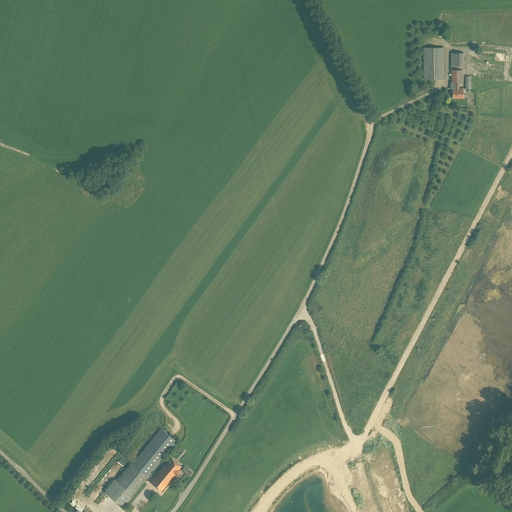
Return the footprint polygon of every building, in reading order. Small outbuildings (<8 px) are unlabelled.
[(423,48),(423,79),(444,79),(444,47),(423,48)] [(463,53),(451,53),(451,66),(464,65),(463,53)] [(463,98),(463,88),(459,88),(459,82),(462,82),(462,70),(452,70),(452,82),(451,82),(451,89),(453,89),(453,98),(463,98)] [(104,492),(123,507),(177,441),(161,429),(118,481),(115,479),(104,492)] [(180,470),(177,468),(180,465),(172,459),(167,465),(165,464),(151,481),(162,491),(176,474),(177,475),(180,470)] [(181,470),(189,477),(192,473),(185,466),(181,470)] [(73,498),(68,504),(77,511),(82,511),(85,509),(73,498)]
